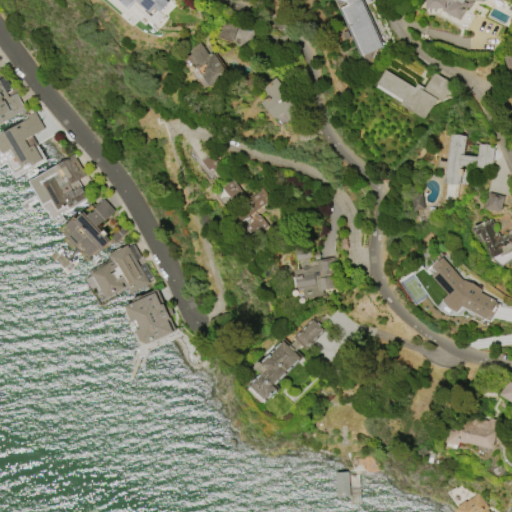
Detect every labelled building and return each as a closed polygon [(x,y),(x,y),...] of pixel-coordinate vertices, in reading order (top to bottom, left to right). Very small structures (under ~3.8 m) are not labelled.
[(165,0),(167,1),(158,12),(153,8),(148,14),(134,2),(128,10),(115,0),(165,0)] [(358,0),(380,46),(359,56),(333,1),(331,0),(358,0)] [(459,19),(445,12),(440,10),(439,8),(437,7),(424,8),(424,0),(481,0),(481,1),(473,0),(468,8),(466,6),(459,19)] [(252,28),(223,16),(215,36),(244,48),(252,28)] [(202,89),(225,73),(211,52),(207,55),(199,43),(180,56),(202,89)] [(505,67),(511,64),(511,52),(501,56),(505,67)] [(423,118),(398,104),(401,99),(375,84),(383,70),(413,87),(415,83),(423,88),(432,72),(451,83),(441,100),(436,97),(423,118)] [(0,124),(0,77),(3,76),(10,87),(4,91),(7,97),(15,92),(18,97),(16,98),(21,105),(22,104),(25,109),(0,124)] [(279,126),(299,110),(272,78),(260,87),(267,96),(259,102),(279,126)] [(0,155),(0,132),(27,116),(34,112),(49,137),(40,143),(36,137),(32,140),(30,136),(24,140),(28,146),(32,144),(42,159),(31,166),(28,162),(12,173),(4,160),(13,154),(10,148),(0,155)] [(463,135),(461,154),(475,156),(477,144),(492,146),(490,168),(460,165),(458,184),(443,183),(448,134),(463,135)] [(208,177),(221,169),(211,152),(198,160),(208,177)] [(26,181),(71,154),(84,175),(76,180),(87,198),(67,210),(64,206),(55,211),(48,200),(40,205),(26,181)] [(223,206),(241,194),(231,179),(212,191),(223,206)] [(250,240),(267,228),(254,210),(268,200),(261,189),(230,210),(250,240)] [(503,196),(487,192),(483,207),(499,211),(503,196)] [(422,209),(421,193),(410,194),(411,210),(422,209)] [(73,246),(64,237),(68,232),(62,225),(69,219),(75,226),(76,225),(71,220),(82,211),(85,214),(89,211),(89,212),(93,209),(92,208),(102,198),(114,211),(108,217),(107,216),(103,220),(102,218),(95,225),(100,231),(102,229),(105,233),(105,234),(109,239),(98,249),(97,247),(87,257),(81,250),(83,248),(77,242),(73,246)] [(511,229),(498,237),(488,218),(471,227),(489,261),(511,248),(511,229)] [(103,298),(88,272),(107,261),(108,262),(109,261),(106,255),(125,244),(126,246),(131,243),(139,256),(134,259),(138,266),(143,262),(151,277),(146,280),(148,282),(128,294),(121,281),(120,282),(123,287),(103,298)] [(294,247),(297,269),(290,269),(294,299),(322,296),(321,291),(334,289),(330,258),(313,260),(311,245),(294,247)] [(445,293),(430,276),(435,269),(431,265),(440,256),(461,279),(471,283),(480,290),(479,292),(493,300),(484,318),(460,305),(454,312),(446,307),(441,298),(445,293)] [(153,292),(159,304),(162,303),(169,318),(166,319),(172,332),(145,344),(138,341),(133,330),(138,328),(134,320),(130,322),(122,305),(153,292)] [(291,337),(310,317),(323,329),(304,350),(298,345),(292,351),(298,357),(273,385),(277,389),(268,399),(266,397),(264,400),(250,387),(252,385),(252,384),(260,375),(252,367),(257,362),(258,363),(265,356),(266,357),(268,355),(266,354),(270,350),(272,351),(273,349),(272,348),(278,342),(279,343),(281,341),(286,346),(292,339),(291,337)] [(511,402),(511,384),(504,381),(498,396),(511,402)] [(492,448),(496,423),(449,416),(445,441),(492,448)] [(334,497),(332,472),(345,471),(347,496),(334,497)] [(453,511),(452,510),(456,507),(455,506),(463,500),(463,501),(476,492),(487,508),(485,509),(488,511),(489,511),(453,511)]
